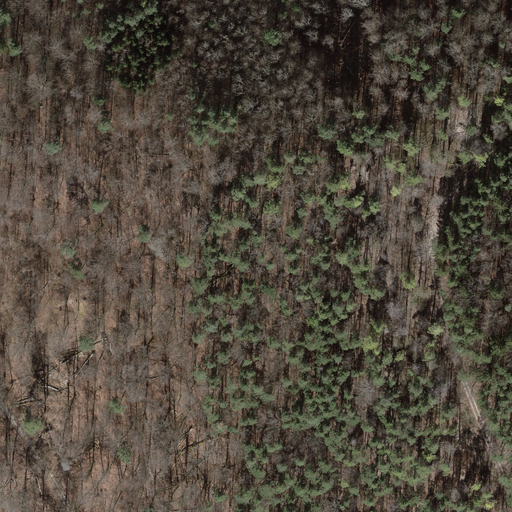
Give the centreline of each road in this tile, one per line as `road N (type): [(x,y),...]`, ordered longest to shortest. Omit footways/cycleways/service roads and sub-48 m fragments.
road 1 (track): [(511,138),(452,195),(432,232),(432,270),(462,374),(511,501)]
road 2 (track): [(74,511),(0,391)]
